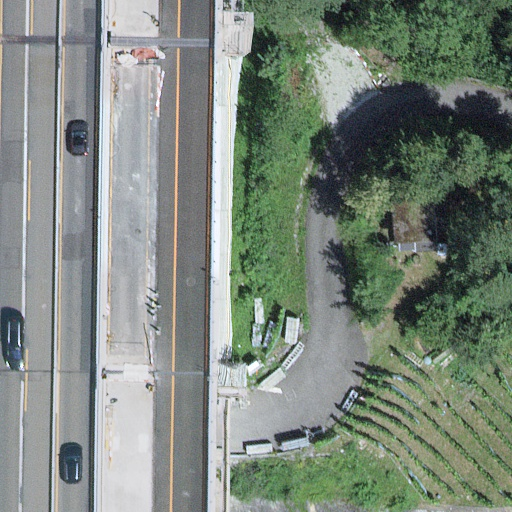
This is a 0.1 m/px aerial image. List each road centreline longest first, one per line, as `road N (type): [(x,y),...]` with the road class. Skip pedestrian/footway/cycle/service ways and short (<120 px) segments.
road 1 (motorway): [(62,0),(56,511)]
road 2 (motorway): [(147,511),(152,0)]
